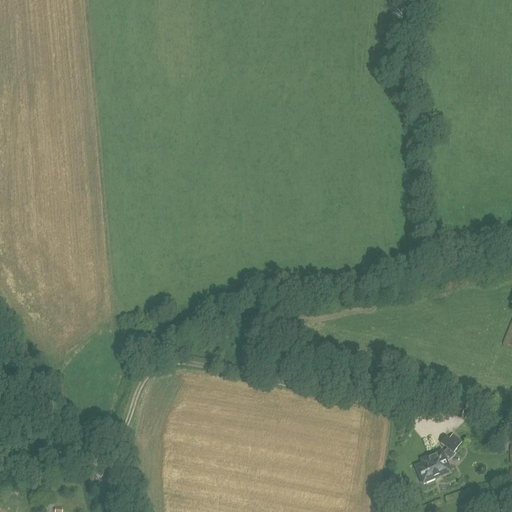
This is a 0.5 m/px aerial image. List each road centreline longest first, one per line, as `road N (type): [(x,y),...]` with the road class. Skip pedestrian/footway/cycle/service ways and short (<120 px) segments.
road 1 (unclassified): [(155,360),(133,401),(123,446),(0,464)]
road 2 (track): [(307,312),(202,324),(160,350)]
